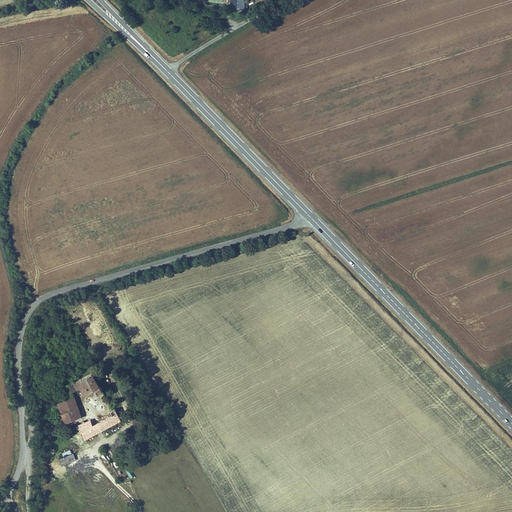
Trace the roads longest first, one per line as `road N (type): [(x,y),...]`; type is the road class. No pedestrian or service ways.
road 1 (unclassified): [(14,481),(21,454),(19,331),(31,307),(51,294),(310,215)]
road 2 (primary): [(511,422),(310,215)]
road 3 (primary): [(310,215),(167,72)]
road 4 (unclassified): [(281,0),(167,72)]
